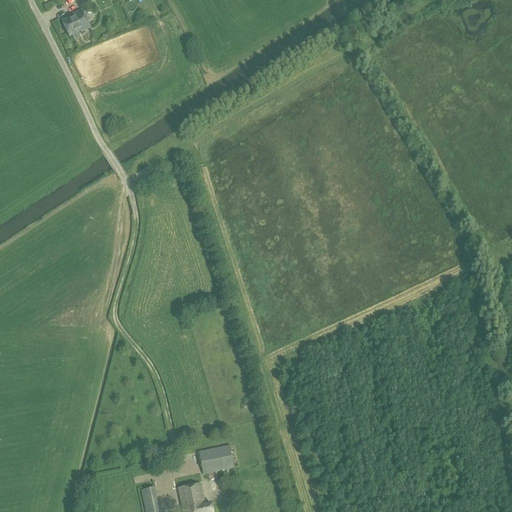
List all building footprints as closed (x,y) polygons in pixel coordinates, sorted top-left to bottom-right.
[(58,0),(53,3),(56,9),(67,3),(64,0),(58,0)] [(80,10),(71,15),(72,17),(62,22),(69,37),(72,35),(75,40),(80,37),(78,32),(81,31),(81,32),(89,28),(80,10)] [(199,453),(203,474),(233,469),(230,448),(199,453)] [(204,505),(200,484),(179,489),(183,511),(212,511),(211,504),(204,505)] [(158,511),(153,488),(140,491),(143,511),(158,511)]
